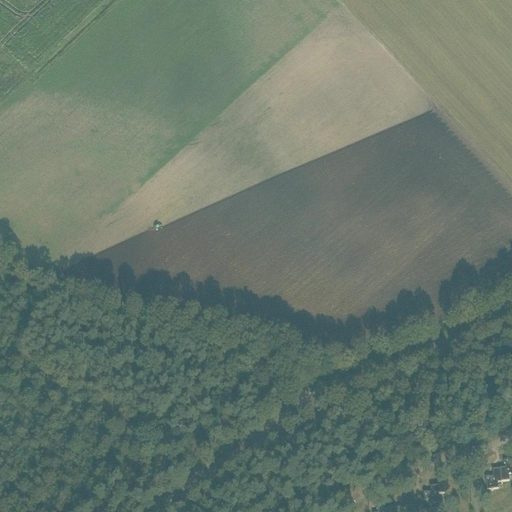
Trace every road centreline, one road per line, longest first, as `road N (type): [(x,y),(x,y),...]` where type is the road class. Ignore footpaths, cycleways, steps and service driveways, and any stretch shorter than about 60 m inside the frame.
road 1 (tertiary): [(159,511),(310,401),(511,315)]
road 2 (track): [(76,511),(208,352)]
road 3 (track): [(37,292),(208,352)]
